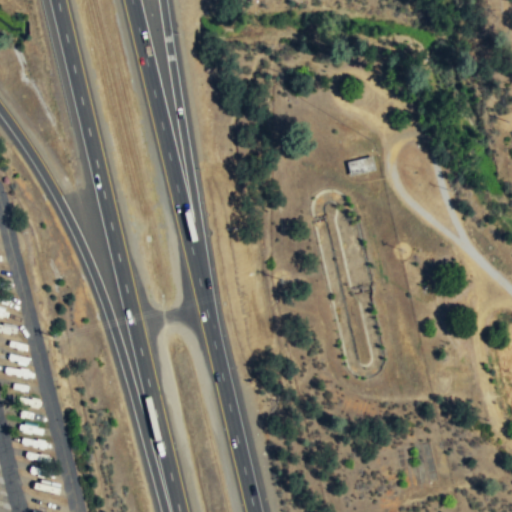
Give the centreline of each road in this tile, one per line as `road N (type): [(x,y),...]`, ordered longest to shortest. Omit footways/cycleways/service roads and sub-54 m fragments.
road 1 (motorway): [(58,0),(130,329)]
road 2 (motorway): [(206,315),(131,0)]
road 3 (motorway): [(206,315),(198,198),(167,0)]
road 4 (track): [(470,252),(430,153),(422,141),(404,139),(390,162),(396,187),(470,252)]
road 5 (motorway): [(0,96),(65,181),(130,329)]
road 6 (motorway): [(254,511),(206,315)]
road 7 (motorway): [(130,329),(173,511)]
